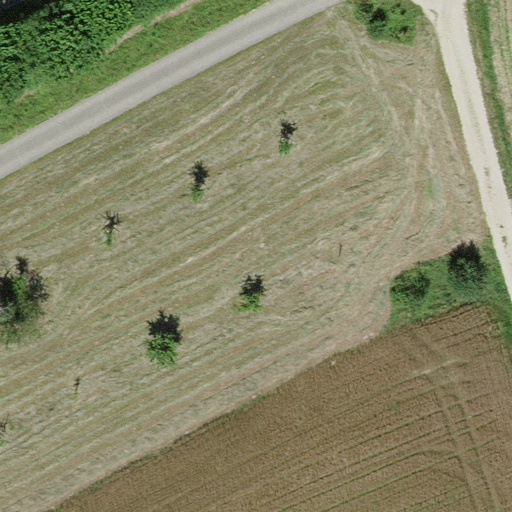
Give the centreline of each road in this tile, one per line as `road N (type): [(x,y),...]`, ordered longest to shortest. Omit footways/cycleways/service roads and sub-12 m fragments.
road 1 (unclassified): [(0,164),(318,0)]
road 2 (track): [(511,241),(445,0)]
